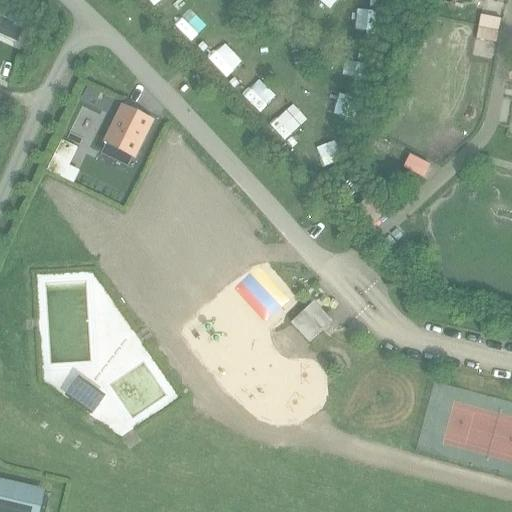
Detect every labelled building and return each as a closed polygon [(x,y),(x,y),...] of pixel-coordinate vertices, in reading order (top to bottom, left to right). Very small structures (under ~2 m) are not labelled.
[(0,1),(0,26),(10,7),(0,1)] [(107,78),(102,94),(114,97),(118,81),(107,78)] [(152,122),(123,107),(105,143),(134,157),(152,122)] [(433,163),(440,148),(412,136),(405,151),(433,163)] [(269,263),(248,285),(283,318),(304,296),(269,263)] [(291,324),(309,343),(332,322),(314,303),(291,324)] [(79,382),(69,395),(91,411),(101,397),(79,382)] [(241,438),(240,413),(228,413),(230,439),(241,438)] [(260,437),(260,420),(246,420),(246,437),(260,437)] [(36,511),(42,495),(0,482),(0,511),(36,511)] [(335,511),(350,511),(351,485),(336,485),(335,511)]
